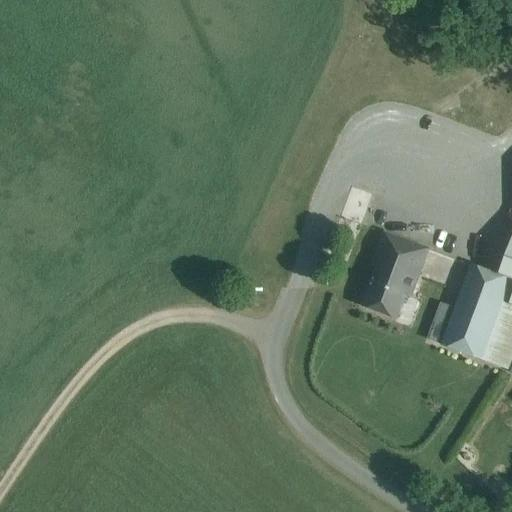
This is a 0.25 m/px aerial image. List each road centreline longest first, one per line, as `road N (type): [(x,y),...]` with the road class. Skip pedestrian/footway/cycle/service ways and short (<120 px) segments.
road 1 (track): [(282,335),(354,159),(384,134),(421,141),(443,98),(511,53)]
road 2 (track): [(282,335),(176,309),(144,323),(110,344),(0,491)]
road 3 (track): [(422,511),(306,432),(272,368),(282,335)]
